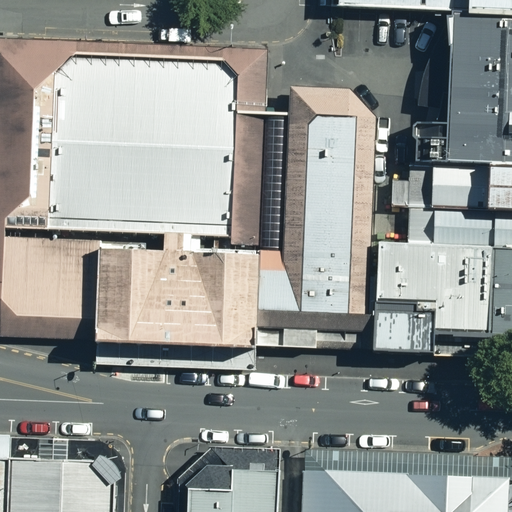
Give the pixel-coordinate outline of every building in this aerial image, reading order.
[(319,0),(319,9),(337,10),(337,0),(319,0)] [(451,15),(468,16),(468,0),(337,0),(337,10),(361,11),(390,12),(451,15)] [(511,0),(468,0),(468,16),(467,24),(511,25),(511,0)] [(511,165),(511,25),(467,24),(451,24),(450,48),(446,163),(511,165)] [(0,238),(95,241),(253,247),(256,118),(257,86),(257,58),(0,49),(0,238)] [(253,247),(250,331),(300,333),(315,333),(372,336),(373,308),(374,276),(369,276),(374,121),(349,93),(291,92),(290,119),(272,118),(256,118),(253,247)] [(511,214),(511,165),(446,163),(410,162),(408,211),(511,214)] [(491,248),(511,249),(511,214),(408,211),(407,245),(491,248)] [(0,309),(15,324),(93,326),(95,241),(0,238),(0,309)] [(253,247),(95,241),(93,326),(93,343),(250,348),(250,331),(253,247)] [(431,337),(487,339),(491,248),(407,245),(375,244),(374,276),(373,308),(432,310),(431,337)] [(511,249),(491,248),(487,339),(511,340),(511,249)] [(431,353),(431,337),(432,310),(373,308),(372,336),(371,350),(371,353),(371,358),(430,360),(431,353)] [(250,348),(314,352),(315,333),(250,331),(250,348)] [(315,333),(314,352),(371,353),(371,350),(372,336),(315,333)] [(511,340),(487,339),(431,337),(431,353),(430,360),(511,363),(511,340)] [(250,348),(93,343),(92,358),(250,363),(250,348)] [(239,470),(282,472),(282,449),(214,447),(180,478),(179,511),(193,511),(194,488),(238,489),(239,470)] [(511,455),(305,448),(305,471),(511,477),(511,455)] [(0,511),(10,511),(12,450),(0,450),(0,511)] [(118,511),(120,454),(12,450),(10,511),(118,511)] [(280,511),(282,472),(239,470),(238,489),(194,488),(193,511),(280,511)] [(511,511),(511,477),(305,471),(304,511),(511,511)]
